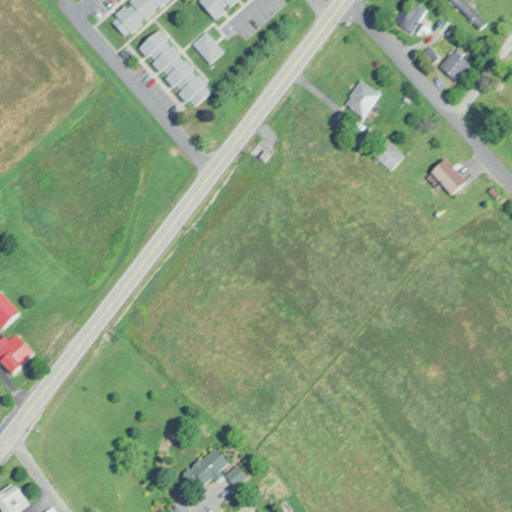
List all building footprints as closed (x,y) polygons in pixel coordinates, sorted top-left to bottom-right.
[(126,36),(168,0),(129,0),(109,17),(126,36)] [(216,19),(236,0),(199,0),(216,19)] [(487,22),(465,0),(450,0),(480,29),(487,22)] [(403,12),(397,21),(415,33),(429,11),(416,2),(407,15),(403,12)] [(139,47),(192,108),(213,91),(160,29),(139,47)] [(193,44),(211,63),(224,50),(206,31),(193,44)] [(440,67),(457,81),(471,63),(453,49),(440,67)] [(363,118),(381,95),(362,80),(344,103),(363,118)] [(391,169),(403,155),(387,142),(375,156),(391,169)] [(432,173),(453,196),(468,182),(448,159),(432,173)] [(35,351),(15,331),(9,337),(5,333),(0,338),(0,358),(14,372),(35,351)] [(215,445),(229,461),(219,469),(224,474),(216,480),(212,475),(205,481),(199,474),(190,482),(183,474),(215,445)] [(225,474),(236,464),(246,476),(236,485),(225,474)] [(0,506),(3,511),(14,511),(29,502),(17,484),(15,486),(12,482),(0,489),(0,506)]
